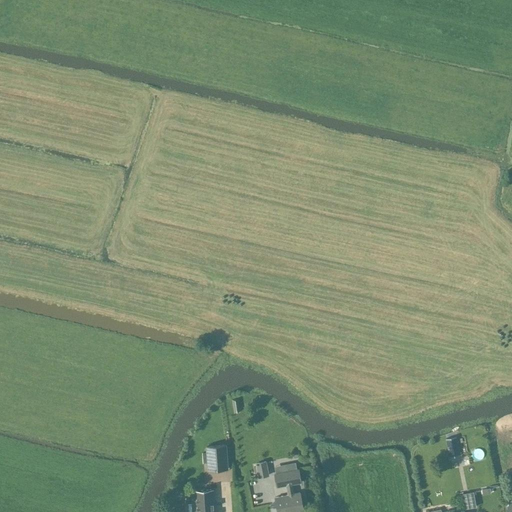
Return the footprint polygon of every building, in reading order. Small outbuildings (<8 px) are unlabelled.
[(238,399),(232,401),(234,413),(240,412),(238,399)] [(446,440),(450,458),(459,456),(456,438),(446,440)] [(208,470),(228,469),(226,445),(206,446),(208,470)] [(270,476),(266,461),(255,463),(259,478),(270,476)] [(286,486),(288,495),(275,497),(277,511),(298,511),(303,511),(300,492),(294,493),(292,485),(302,483),(299,468),(274,473),(276,488),(286,486)] [(206,511),(206,507),(214,506),(213,490),(191,491),(192,504),(196,503),(196,511),(206,511)]
